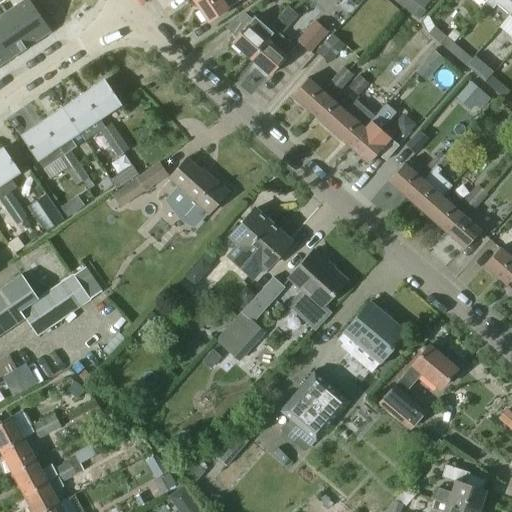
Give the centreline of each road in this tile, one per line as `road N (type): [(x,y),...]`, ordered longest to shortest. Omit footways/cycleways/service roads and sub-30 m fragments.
road 1 (residential): [(511,356),(138,10)]
road 2 (residential): [(0,102),(138,10)]
